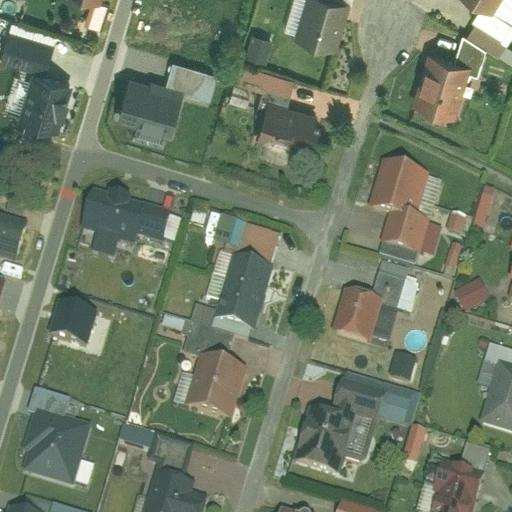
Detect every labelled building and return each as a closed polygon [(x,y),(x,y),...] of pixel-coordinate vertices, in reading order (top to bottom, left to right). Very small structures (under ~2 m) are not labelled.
[(356,2),(349,0),(310,0),(300,35),(342,47),(356,2)] [(479,0),(484,3),(497,11),(503,0),(479,0)] [(511,20),(511,0),(503,0),(497,11),(511,20)] [(475,17),(505,36),(511,26),(511,20),(497,11),(484,3),(475,17)] [(478,21),(471,33),(500,52),(508,40),(478,21)] [(59,42),(13,29),(4,59),(51,72),(59,42)] [(251,33),(245,56),(267,61),(273,38),(251,33)] [(474,63),(433,51),(417,103),(460,117),(474,63)] [(79,83),(37,71),(24,117),(65,130),(79,83)] [(189,90),(134,75),(123,117),(178,132),(189,90)] [(322,113),(274,99),(262,140),(311,156),(322,113)] [(435,176),(388,164),(374,209),(423,221),(435,176)] [(150,208),(99,190),(86,232),(104,238),(99,255),(120,262),(126,244),(139,249),(150,208)] [(474,231),(486,234),(497,194),(485,190),(474,231)] [(35,226),(0,214),(0,259),(24,266),(35,226)] [(462,239),(466,221),(449,217),(445,234),(462,239)] [(275,263),(281,236),(218,223),(212,250),(275,263)] [(278,271),(238,258),(220,321),(260,334),(278,271)] [(455,297),(464,316),(489,304),(481,286),(455,297)] [(387,302),(350,292),(338,336),(376,346),(387,302)] [(50,344),(88,355),(98,319),(60,308),(50,344)] [(398,357),(390,378),(411,386),(419,365),(398,357)] [(252,372),(206,358),(191,408),(238,423),(252,372)] [(511,367),(504,365),(487,427),(511,433),(511,367)] [(361,422),(316,411),(299,463),(344,477),(361,422)] [(97,428),(41,413),(29,454),(34,456),(28,475),(79,491),(97,428)] [(402,462),(417,467),(428,436),(414,430),(402,462)] [(480,511),(490,478),(450,468),(437,511),(480,511)] [(201,486),(163,477),(152,511),(209,511),(213,499),(198,495),(201,486)]
